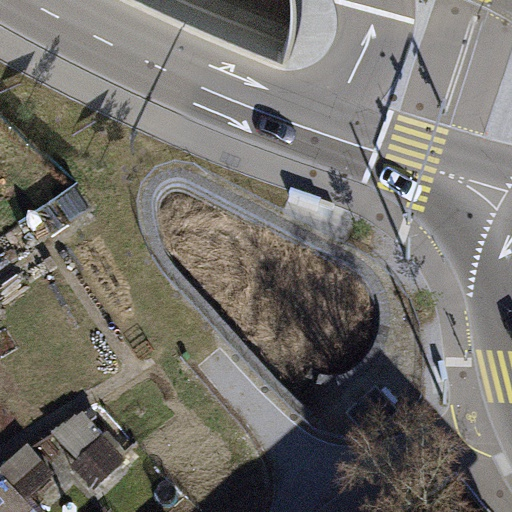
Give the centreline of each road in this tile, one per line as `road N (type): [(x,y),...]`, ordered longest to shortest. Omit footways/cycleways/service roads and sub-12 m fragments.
road 1 (primary): [(28,0),(119,49),(297,125)]
road 2 (secondary): [(297,125),(449,208),(484,244),(511,304)]
road 3 (primary): [(297,125),(511,187)]
road 4 (primary): [(511,65),(321,0)]
road 5 (primary): [(297,125),(359,65),(374,0)]
